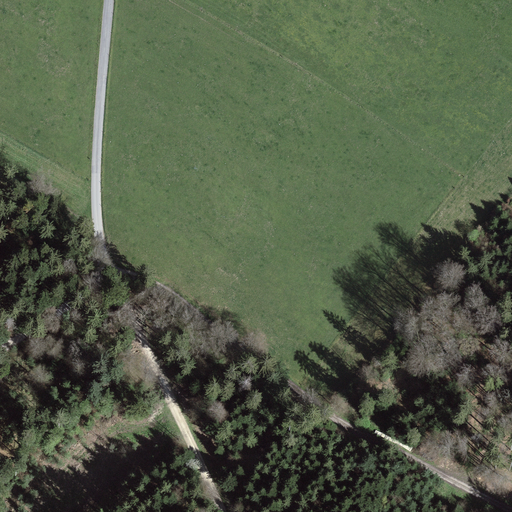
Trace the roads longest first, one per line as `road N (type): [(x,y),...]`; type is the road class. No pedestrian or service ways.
road 1 (unclassified): [(222,511),(100,242),(95,172),(109,0)]
road 2 (track): [(511,504),(348,424),(167,287),(110,271)]
road 3 (track): [(0,350),(110,271)]
